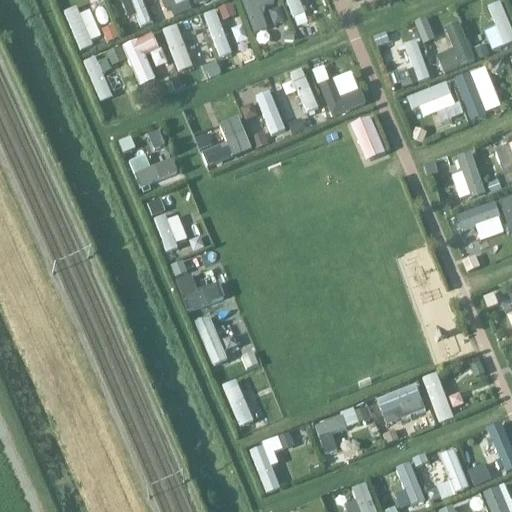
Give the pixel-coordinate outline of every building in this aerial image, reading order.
[(138,0),(124,0),(133,30),(145,27),(138,0)] [(283,0),(287,21),(301,18),(297,0),(283,0)] [(188,14),(184,5),(177,9),(181,17),(188,14)] [(219,11),(223,21),(234,16),(230,6),(219,11)] [(261,9),(262,35),(274,35),(274,9),(261,9)] [(71,52),(96,44),(86,11),(74,15),(72,10),(59,14),(71,52)] [(218,62),(230,56),(210,11),(198,16),(218,62)] [(426,19),(415,24),(418,31),(429,26),(426,19)] [(454,23),(438,30),(450,56),(465,49),(454,23)] [(122,38),(129,35),(125,24),(117,27),(122,38)] [(158,33),(174,74),(187,69),(170,28),(158,33)] [(112,29),(101,34),(106,45),(117,40),(112,29)] [(385,35),(373,39),(377,48),(388,44),(385,35)] [(141,57),(153,51),(146,36),(116,49),(135,92),(153,84),(141,57)] [(402,44),(412,85),(424,82),(414,41),(402,44)] [(485,46),(474,50),(478,61),(489,57),(485,46)] [(102,56),(108,69),(122,63),(116,50),(102,56)] [(89,60),(78,65),(95,105),(107,100),(89,60)] [(508,71),(503,61),(493,65),(497,75),(508,71)] [(205,69),(209,80),(221,75),(216,64),(205,69)] [(299,69),(285,75),(302,116),(315,110),(299,69)] [(316,76),(320,85),(328,81),(324,72),(316,76)] [(171,85),(175,95),(182,92),(179,82),(171,85)] [(354,90),(336,96),(330,82),(315,87),(324,113),(358,102),(354,90)] [(277,83),(270,87),(281,107),(288,103),(277,83)] [(433,115),(436,123),(454,118),(446,85),(400,97),(405,113),(415,110),(418,119),(433,115)] [(272,102),(260,105),(269,142),(282,138),(272,102)] [(231,115),(220,119),(228,141),(239,137),(231,115)] [(350,126),(365,163),(385,155),(370,118),(350,126)] [(299,122),(285,127),(290,139),(303,133),(299,122)] [(422,143),(426,134),(416,130),(412,139),(422,143)] [(511,144),(500,148),(496,133),(471,140),(476,157),(492,153),(496,167),(511,161),(511,144)] [(256,152),(267,147),(263,136),(252,141),(256,152)] [(123,156),(133,152),(128,141),(118,145),(123,156)] [(124,161),(136,191),(173,176),(167,161),(145,170),(139,155),(124,161)] [(469,156),(458,158),(464,191),(475,189),(469,156)] [(211,159),(202,163),(206,172),(215,168),(211,159)] [(439,167),(432,164),(428,175),(435,178),(439,167)] [(500,190),(496,179),(485,183),(490,195),(500,190)] [(151,217),(161,213),(157,202),(147,206),(151,217)] [(458,215),(461,233),(498,227),(495,208),(458,215)] [(511,239),(511,210),(500,214),(506,241),(511,239)] [(184,246),(176,217),(161,221),(160,216),(149,219),(159,253),(184,246)] [(468,273),(479,269),(474,258),(463,262),(468,273)] [(186,275),(182,264),(171,268),(175,279),(186,275)] [(492,295),(483,299),(487,309),(496,306),(492,295)] [(511,313),(500,320),(511,343),(511,342),(511,313)] [(222,349),(202,356),(210,378),(230,371),(222,349)] [(253,354),(241,359),(246,371),(258,366),(253,354)] [(477,361),(468,365),(474,380),(483,376),(477,361)] [(432,377),(417,383),(435,429),(450,423),(432,377)] [(448,412),(460,407),(454,395),(443,400),(448,412)] [(418,403),(396,412),(399,421),(422,412),(418,403)] [(368,420),(365,411),(354,416),(357,424),(368,420)] [(511,464),(496,427),(481,433),(501,479),(511,474),(511,464)] [(380,434),(384,443),(396,438),(392,429),(380,434)] [(288,436),(277,440),(281,449),(292,445),(288,436)] [(261,499),(275,494),(259,451),(245,456),(261,499)] [(448,497),(462,495),(454,455),(432,459),(436,479),(445,478),(448,497)] [(423,457),(411,462),(414,469),(426,464),(423,457)] [(393,474),(410,510),(422,504),(406,468),(393,474)] [(479,468),(468,473),(475,488),(485,483),(479,468)] [(484,511),(501,511),(494,491),(479,496),(484,511)] [(342,511),(370,511),(363,494),(339,504),(342,511)] [(477,497),(468,501),(471,510),(481,506),(477,497)]
